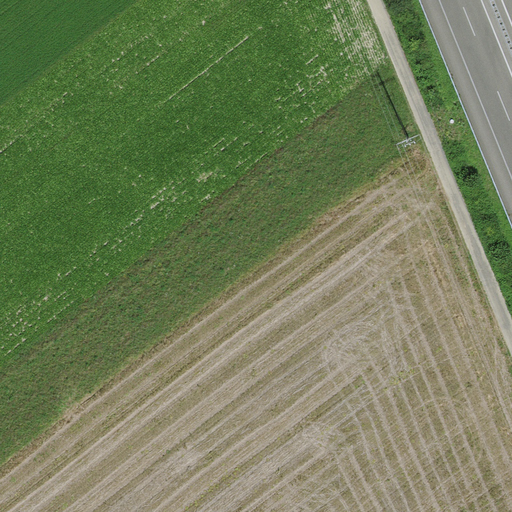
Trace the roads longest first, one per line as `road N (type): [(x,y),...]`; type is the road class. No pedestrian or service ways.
road 1 (track): [(511,347),(370,0)]
road 2 (motorway): [(461,0),(511,123)]
